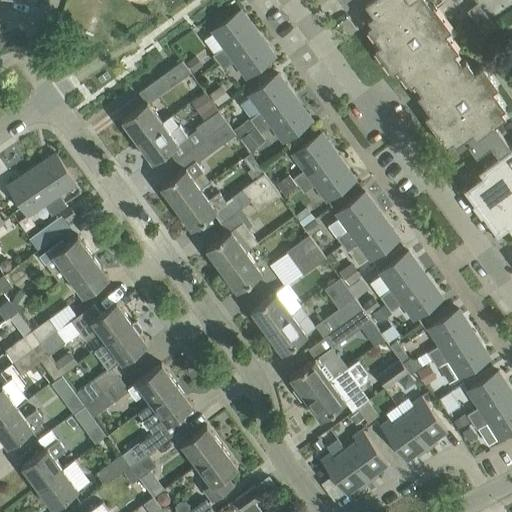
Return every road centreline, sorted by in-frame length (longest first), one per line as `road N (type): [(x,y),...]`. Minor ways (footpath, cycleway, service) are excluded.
road 1 (residential): [(319,511),(282,457),(258,376),(49,98)]
road 2 (residential): [(493,265),(290,0)]
